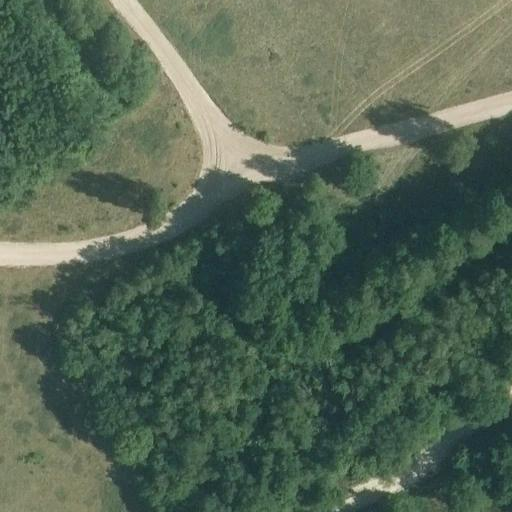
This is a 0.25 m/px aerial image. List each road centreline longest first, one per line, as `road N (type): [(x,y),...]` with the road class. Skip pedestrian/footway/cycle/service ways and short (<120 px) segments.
road 1 (track): [(0,254),(138,241),(241,177),(511,104)]
road 2 (track): [(331,511),(415,468),(511,397)]
road 3 (track): [(241,177),(122,0)]
